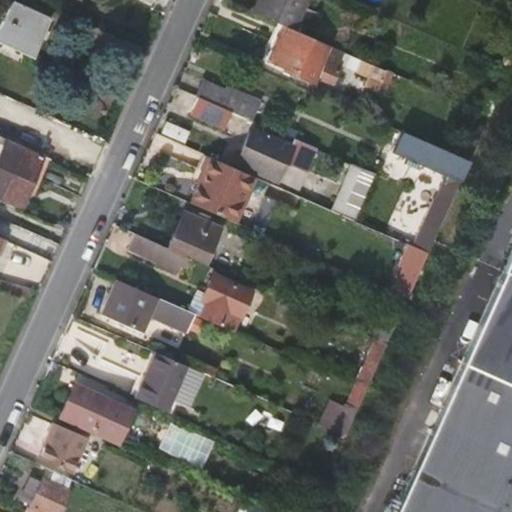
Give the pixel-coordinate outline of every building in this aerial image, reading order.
[(263,0),(256,16),(277,25),(290,31),(304,0),(263,0)] [(0,39),(31,54),(47,17),(11,1),(0,25),(0,39)] [(290,31),(277,25),(262,60),(294,73),(293,76),(313,84),(316,77),(332,84),(339,67),(345,54),(290,31)] [(352,58),(345,54),(339,67),(346,70),(352,58)] [(346,70),(370,81),(376,68),(352,58),(346,70)] [(376,99),(388,73),(376,68),(370,81),(364,94),(376,99)] [(200,81),(193,97),(195,98),(222,110),(246,120),(255,102),(224,88),(223,90),(200,81)] [(222,110),(195,98),(188,113),(215,125),(222,110)] [(286,146),(289,139),(286,138),(269,130),(248,121),(245,128),(286,146)] [(269,130),(286,138),(290,129),(273,122),(269,130)] [(12,143),(41,156),(49,138),(21,126),(12,143)] [(271,178),(286,146),(245,128),(230,160),(271,178)] [(446,207),(466,162),(397,132),(389,150),(450,178),(447,186),(440,184),(432,201),(436,203),(446,207)] [(0,197),(19,205),(41,156),(12,143),(0,137),(0,159),(12,165),(9,171),(1,167),(0,168),(0,186),(1,188),(0,190),(0,197)] [(186,204),(232,224),(253,178),(201,155),(195,170),(201,172),(186,204)] [(350,161),(333,208),(357,216),(374,170),(350,161)] [(425,253),(446,207),(436,203),(429,221),(426,220),(413,248),(425,253)] [(203,260),(217,227),(183,212),(168,245),(203,260)] [(147,242),(131,235),(126,246),(142,253),(147,242)] [(176,272),(182,257),(147,242),(142,253),(141,256),(176,272)] [(142,253),(126,246),(125,249),(141,256),(142,253)] [(511,246),(482,313),(511,326),(511,246)] [(197,318),(224,329),(230,316),(236,319),(247,293),(208,276),(200,294),(197,300),(203,303),(197,318)] [(156,300),(115,282),(99,316),(141,335),(148,318),(156,300)] [(184,312),(193,316),(197,318),(203,303),(197,300),(200,294),(193,291),(184,312)] [(156,300),(148,318),(185,334),(193,316),(184,312),(156,300)] [(511,511),(511,326),(482,313),(392,511),(511,511)] [(163,413),(183,366),(154,353),(149,363),(101,342),(93,359),(141,380),(132,399),(163,413)] [(364,390),(372,371),(359,365),(350,384),(364,390)] [(355,410),(364,390),(350,384),(341,404),(355,410)] [(90,431),(104,400),(73,386),(58,416),(90,431)] [(126,410),(104,400),(90,431),(113,442),(126,410)] [(84,438),(51,424),(36,459),(68,473),(84,438)] [(164,426),(158,452),(207,463),(213,437),(164,426)] [(44,469),(40,478),(65,489),(69,479),(44,469)] [(27,510),(26,511),(58,511),(68,492),(64,490),(65,489),(40,478),(38,483),(29,479),(16,505),(27,510)]
